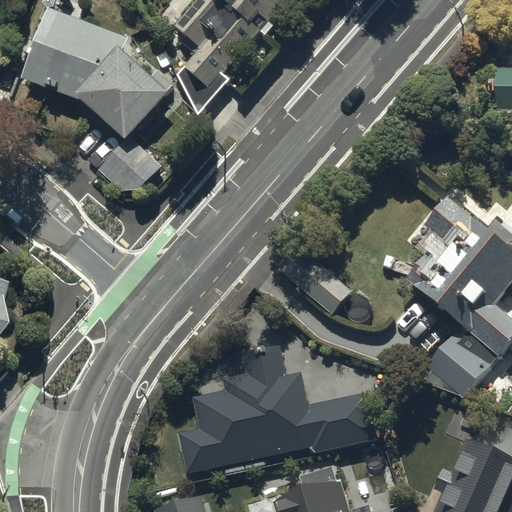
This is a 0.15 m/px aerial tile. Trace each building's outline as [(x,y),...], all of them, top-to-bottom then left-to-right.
[(201,49),(186,67),(209,87),(224,70),(228,73),(265,32),(253,21),(260,14),(269,22),(288,0),(201,0),(177,27),(201,49)] [(51,8),(24,78),(78,99),(80,95),(129,141),(173,93),(125,49),(129,38),(51,8)] [(511,69),(497,70),(497,110),(511,109),(511,69)] [(125,144),(96,175),(119,196),(136,195),(159,171),(127,142),(125,144)] [(464,323),(426,369),(465,400),(511,342),(511,317),(497,305),(511,286),(511,244),(511,243),(511,232),(496,220),(490,227),(452,196),(428,226),(445,240),(437,251),(433,248),(409,278),(464,323)] [(319,261),(297,289),(332,317),(354,290),(319,261)] [(443,492),(435,511),(511,511),(511,429),(496,422),(487,442),(471,435),(454,472),(445,468),(435,489),(443,492)] [(378,423),(342,434),(354,475),(366,471),(373,494),(397,487),(378,423)] [(372,511),(370,504),(354,509),(345,480),(276,500),(279,511),(372,511)]
